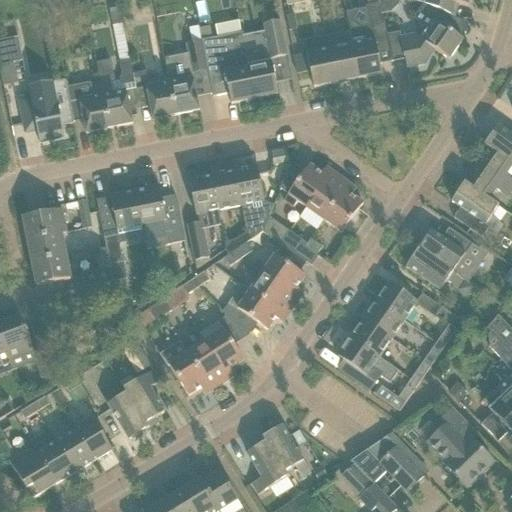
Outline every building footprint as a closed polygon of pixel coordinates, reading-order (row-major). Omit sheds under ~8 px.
[(423,0),(423,4),(455,18),(459,4),(467,7),(469,0),(423,0)] [(317,4),(309,5),(311,27),(319,26),(317,4)] [(400,33),(387,35),(392,62),(405,60),(406,69),(424,65),(434,50),(449,60),(462,40),(447,30),(455,18),(423,4),(418,11),(413,20),(428,30),(421,40),(415,36),(401,39),(400,33)] [(120,11),(110,13),(113,26),(122,24),(120,11)] [(277,11),(263,14),(265,24),(279,21),(277,11)] [(265,32),(242,37),(254,100),(278,95),(274,76),(271,64),(271,60),(286,56),(279,21),(265,24),(264,24),(265,32)] [(347,22),(349,32),(352,45),(359,79),(382,75),(380,65),(392,62),(387,35),(385,23),(362,28),(350,21),(347,22)] [(199,27),(189,29),(192,45),(196,44),(202,43),(201,41),(199,31),(199,27)] [(208,29),(199,31),(201,41),(210,40),(208,29)] [(352,45),(349,32),(304,41),(307,54),(294,57),(297,74),(310,72),(313,88),(359,79),(352,45)] [(204,56),(207,70),(213,97),(229,94),(231,105),(254,100),(242,37),(241,35),(202,43),(204,56)] [(0,41),(0,56),(1,65),(25,62),(23,46),(12,47),(11,40),(0,41)] [(192,45),(185,46),(187,54),(190,65),(191,74),(207,70),(204,56),(202,43),(196,44),(192,45)] [(134,84),(133,74),(132,74),(130,61),(119,63),(122,77),(120,77),(122,86),(134,84)] [(190,65),(166,69),(169,83),(176,116),(199,111),(192,78),(191,74),(190,65)] [(145,71),(132,74),(133,74),(134,84),(147,81),(145,71)] [(109,81),(100,83),(109,129),(132,125),(128,105),(125,92),(112,94),(109,81)] [(79,91),(67,93),(72,118),(74,118),(82,116),(86,134),(109,129),(100,83),(91,85),(94,98),(81,101),(79,91)] [(169,83),(146,88),(149,101),(153,120),(176,116),(169,83)] [(67,93),(67,88),(53,91),(55,100),(42,102),(41,98),(19,103),(23,125),(35,123),(39,143),(64,138),(62,126),(74,124),(73,123),(75,123),(74,118),(72,118),(67,93)] [(511,137),(497,127),(485,145),(511,164),(511,137)] [(511,164),(485,145),(472,163),(511,190),(511,188),(511,180),(506,176),(511,166),(511,164)] [(285,150),(271,153),(274,166),(288,163),(285,150)] [(472,163),(460,181),(488,201),(489,200),(496,190),(506,197),(511,190),(472,163)] [(241,207),(246,233),(251,240),(259,235),(252,204),(264,202),(257,168),(242,171),(240,164),(232,165),(233,172),(234,172),(241,207)] [(297,202),(306,209),(332,172),(326,168),(321,175),(309,166),(283,202),(293,209),(297,202)] [(218,211),(219,211),(241,207),(234,172),(233,172),(219,175),(218,168),(210,170),(211,177),(218,211)] [(306,209),(324,222),(350,185),(332,172),(306,209)] [(222,222),(219,211),(218,211),(211,177),(197,180),(196,173),(187,174),(196,216),(197,216),(198,224),(187,226),(194,261),(209,258),(203,226),(222,222)] [(488,201),(460,181),(454,190),(458,193),(451,203),(477,221),(470,230),(477,235),(482,239),(489,228),(497,234),(503,225),(491,218),(499,207),(489,200),(488,201)] [(350,185),(324,222),(342,234),(363,205),(351,196),(356,190),(350,185)] [(141,226),(144,242),(183,235),(175,196),(161,199),(159,187),(135,192),(141,226)] [(117,231),(141,226),(135,192),(110,197),(114,217),(117,231)] [(77,202),(79,209),(88,208),(86,201),(77,202)] [(79,209),(80,216),(89,215),(88,208),(79,209)] [(27,242),(61,236),(66,235),(65,230),(61,211),(27,217),(29,224),(24,225),(27,242)] [(80,216),(82,223),(90,221),(89,215),(80,216)] [(263,233),(280,245),(289,232),(269,218),(263,233)] [(90,221),(82,223),(83,230),(92,228),(90,221)] [(414,247),(464,281),(465,282),(478,264),(465,255),(472,245),(449,229),(442,239),(431,231),(424,242),(420,239),(414,247)] [(283,247),(298,257),(307,244),(289,232),(280,245),(283,247)] [(234,241),(239,249),(247,244),(251,240),(246,233),(234,241)] [(110,269),(112,279),(114,282),(127,279),(123,262),(118,235),(103,238),(109,265),(110,269)] [(27,242),(32,265),(66,258),(61,236),(27,242)] [(311,239),(307,244),(298,257),(306,263),(311,267),(318,257),(317,255),(322,247),(311,239)] [(239,249),(235,251),(241,260),(252,252),(247,244),(239,249)] [(299,273),(306,263),(298,257),(283,247),(277,257),(275,256),(262,274),(299,300),(303,293),(297,289),(305,277),(299,273)] [(464,281),(414,247),(408,255),(413,258),(406,268),(422,280),(440,292),(447,281),(458,289),(464,281)] [(241,260),(235,251),(224,259),(229,267),(241,260)] [(66,258),(32,265),(36,287),(70,280),(66,258)] [(112,279),(110,269),(82,274),(85,287),(114,282),(112,279)] [(204,273),(192,280),(198,289),(209,281),(204,273)] [(262,274),(250,292),(286,318),(299,300),(262,274)] [(198,289),(192,280),(181,288),(186,296),(198,289)] [(473,289),(465,283),(459,292),(467,297),(473,289)] [(389,284),(376,302),(404,322),(416,305),(435,318),(442,308),(422,294),(416,302),(389,284)] [(222,313),(226,316),(238,328),(246,317),(267,331),(275,319),(282,324),(286,318),(250,292),(241,286),(228,305),(222,313)] [(163,300),(155,305),(163,317),(171,311),(163,300)] [(376,302),(363,320),(391,340),(404,322),(376,302)] [(163,317),(155,305),(147,311),(155,322),(163,317)] [(200,334),(205,342),(229,380),(236,376),(231,369),(244,361),(227,335),(238,328),(226,316),(218,322),(200,334)] [(20,317),(0,324),(0,334),(9,358),(33,349),(27,335),(20,317)] [(511,372),(498,387),(511,402),(511,332),(497,317),(484,329),(487,332),(487,338),(491,350),(511,372)] [(363,320),(351,339),(379,358),(391,340),(363,320)] [(449,325),(436,344),(443,349),(456,330),(449,325)] [(0,334),(0,361),(9,358),(0,334)] [(379,358),(351,339),(338,357),(344,361),(338,370),(354,381),(370,392),(380,377),(390,383),(398,372),(379,358)] [(122,350),(136,375),(151,367),(136,342),(122,350)] [(211,392),(187,354),(180,342),(160,355),(168,367),(169,367),(188,397),(200,389),(205,396),(211,392)] [(205,342),(187,354),(211,392),(229,380),(205,342)] [(436,344),(423,362),(431,367),(443,349),(436,344)] [(32,354),(41,379),(53,375),(44,350),(32,354)] [(423,362),(411,381),(418,386),(431,367),(423,362)] [(123,390),(126,394),(127,394),(148,429),(157,423),(154,419),(164,413),(149,388),(159,382),(153,371),(134,383),(130,377),(120,383),(124,389),(123,390)] [(64,386),(69,393),(81,386),(77,378),(64,386)] [(418,386),(411,381),(398,399),(405,404),(418,386)] [(457,384),(449,392),(465,409),(470,404),(464,397),(467,394),(457,384)] [(511,402),(498,387),(482,402),(490,411),(492,414),(481,425),(498,442),(509,431),(511,434),(511,402)] [(127,394),(126,394),(116,400),(108,388),(100,393),(115,419),(118,424),(129,441),(148,429),(127,394)] [(45,397),(32,405),(37,413),(49,405),(45,397)] [(0,405),(0,420),(8,416),(14,412),(7,401),(1,405),(0,405)] [(37,413),(32,405),(20,413),(25,420),(37,413)] [(93,420),(77,430),(96,461),(112,451),(93,420)] [(447,421),(434,434),(419,448),(426,455),(440,470),(444,465),(467,489),(493,464),(479,450),(470,439),(467,442),(447,421)] [(282,426),(262,438),(284,474),(285,473),(295,467),(302,479),(311,474),(282,426)] [(77,430),(61,440),(80,471),(96,461),(77,430)] [(284,474),(262,438),(254,444),(256,448),(246,454),(261,479),(251,485),(258,496),(288,478),(285,473),(284,474)] [(61,440),(45,449),(64,480),(80,471),(61,440)] [(424,477),(396,448),(379,465),(406,493),(424,477)] [(45,449),(29,459),(48,490),(64,480),(45,449)] [(48,490),(29,459),(13,469),(32,500),(48,490)] [(321,467),(314,472),(320,481),(327,477),(321,467)] [(201,479),(199,480),(219,511),(237,500),(219,471),(203,481),(201,479)] [(199,480),(181,491),(193,511),(218,511),(219,511),(199,480)] [(359,499),(371,511),(372,511),(376,508),(379,511),(395,511),(397,510),(374,485),(359,499)] [(193,511),(181,491),(163,502),(168,511),(193,511)] [(312,501),(298,509),(299,511),(312,511),(317,509),(312,501)] [(168,511),(163,502),(146,511),(168,511)]
